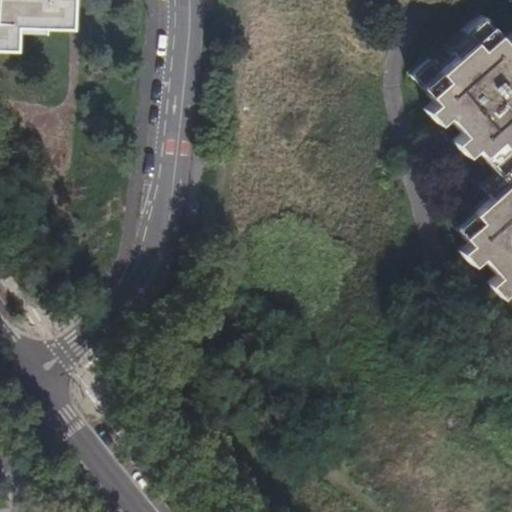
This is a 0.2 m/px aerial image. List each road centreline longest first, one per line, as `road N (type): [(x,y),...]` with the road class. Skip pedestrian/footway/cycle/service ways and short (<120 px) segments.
road 1 (residential): [(32,368),(118,312),(140,287),(156,243),(178,0)]
road 2 (unclassified): [(32,368),(145,511)]
